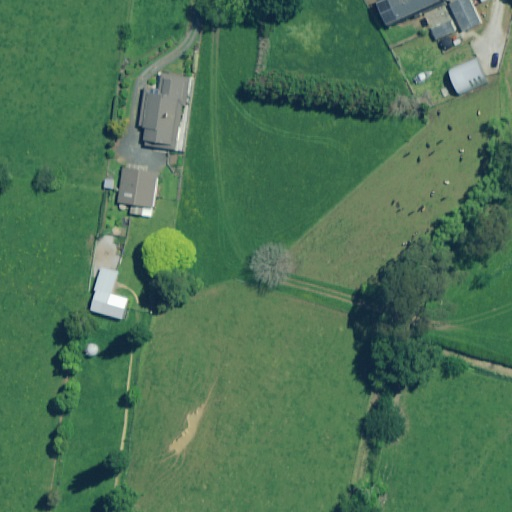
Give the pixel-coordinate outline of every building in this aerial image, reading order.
[(444,1),(444,0),(388,0),(379,4),(390,26),(444,1)] [(481,24),(470,0),(459,0),(450,4),(462,32),(481,24)] [(455,33),(450,22),(433,29),(437,40),(455,33)] [(487,83),(478,60),(451,71),(460,94),(487,83)] [(190,78),(161,74),(158,95),(144,93),(139,126),(147,127),(144,145),(176,150),(183,105),(186,105),(190,78)] [(157,173),(123,169),(119,203),(132,205),(131,214),(152,217),(157,173)] [(119,273),(104,269),(93,311),(125,319),(131,299),(113,294),(119,273)]
